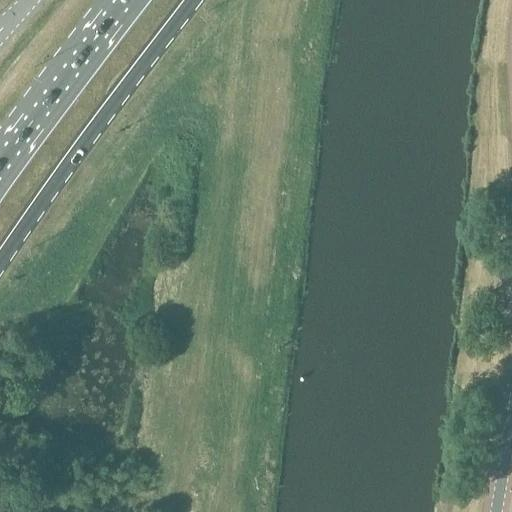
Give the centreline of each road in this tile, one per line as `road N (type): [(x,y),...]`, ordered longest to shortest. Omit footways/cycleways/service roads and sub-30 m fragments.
road 1 (primary): [(0,267),(195,0)]
road 2 (primary): [(130,0),(0,175)]
